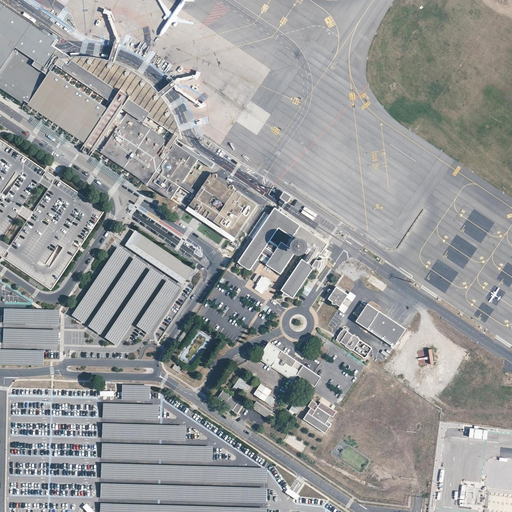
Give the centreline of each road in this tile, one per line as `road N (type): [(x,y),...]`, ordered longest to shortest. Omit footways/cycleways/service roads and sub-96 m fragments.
road 1 (tertiary): [(0,269),(35,293),(58,295),(113,209),(109,195),(0,120)]
road 2 (unclassified): [(197,400),(362,511)]
road 3 (unclassified): [(63,369),(157,373),(197,400)]
